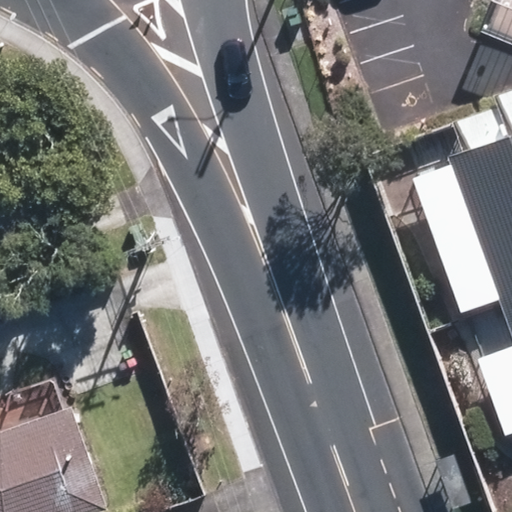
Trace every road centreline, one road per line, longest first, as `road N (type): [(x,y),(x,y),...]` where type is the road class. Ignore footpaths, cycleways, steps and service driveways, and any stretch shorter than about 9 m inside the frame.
road 1 (secondary): [(252,245),(84,0)]
road 2 (secondary): [(252,245),(342,511)]
road 3 (secondary): [(211,0),(252,245)]
